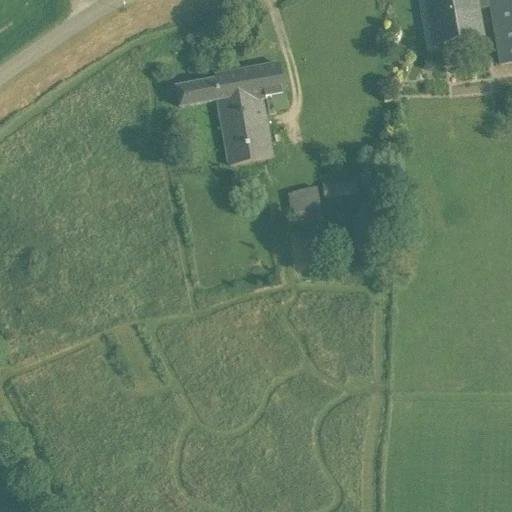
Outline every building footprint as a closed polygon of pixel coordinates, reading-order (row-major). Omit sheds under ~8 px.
[(484,38),(479,10),(490,8),(499,66),(511,63),(511,0),(426,0),(435,47),(484,38)] [(261,100),(286,96),(280,66),(215,78),(215,82),(176,89),(180,109),(219,102),(231,167),(271,160),(261,100)] [(324,201),(358,195),(355,177),(321,183),(324,201)] [(315,188),(287,194),(295,232),(323,226),(315,188)] [(371,242),(368,216),(351,217),(353,244),(371,242)]
